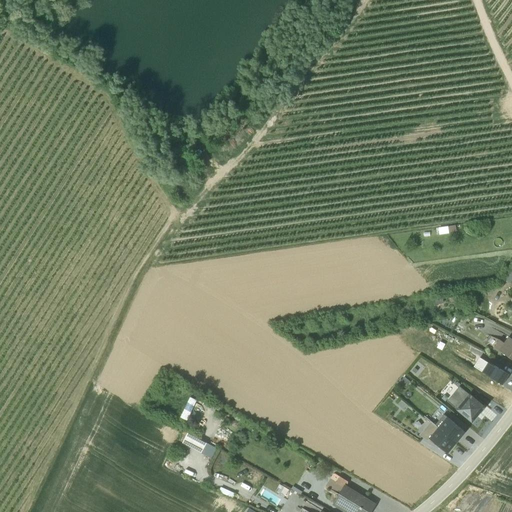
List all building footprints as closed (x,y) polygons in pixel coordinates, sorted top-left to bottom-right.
[(499,340),(494,347),(511,359),(511,339),(508,336),(504,342),(499,340)] [(471,396),(459,386),(447,401),(456,408),(455,409),(473,423),(481,413),(479,412),(485,405),(473,395),(472,396),(471,395),(471,396)] [(435,425),(456,442),(465,432),(444,414),(435,425)] [(430,422),(420,434),(447,455),(456,442),(430,422)] [(207,453),(213,442),(189,430),(183,441),(207,453)] [(348,481),(340,476),(336,483),(343,487),(332,503),(345,511),(369,511),(374,504),(346,486),(348,482),(348,481)]
